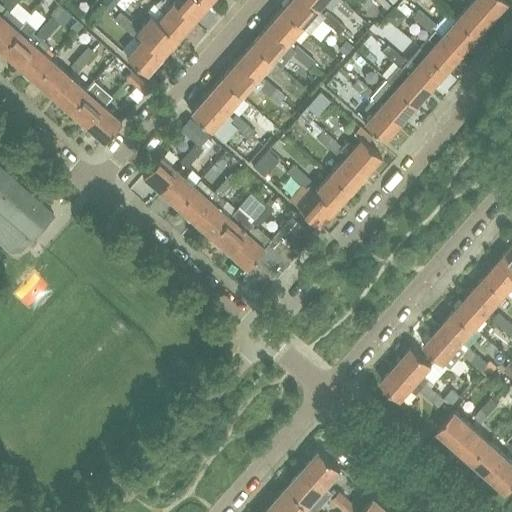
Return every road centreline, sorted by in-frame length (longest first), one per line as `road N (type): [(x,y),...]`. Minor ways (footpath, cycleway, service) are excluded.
road 1 (residential): [(511,53),(262,336)]
road 2 (residential): [(327,391),(511,181)]
road 3 (residential): [(94,184),(257,0)]
road 4 (residential): [(262,336),(107,511)]
road 5 (residential): [(262,336),(94,184)]
road 6 (residential): [(460,511),(327,391)]
road 7 (residential): [(217,511),(327,391)]
road 8 (residential): [(94,184),(0,104)]
